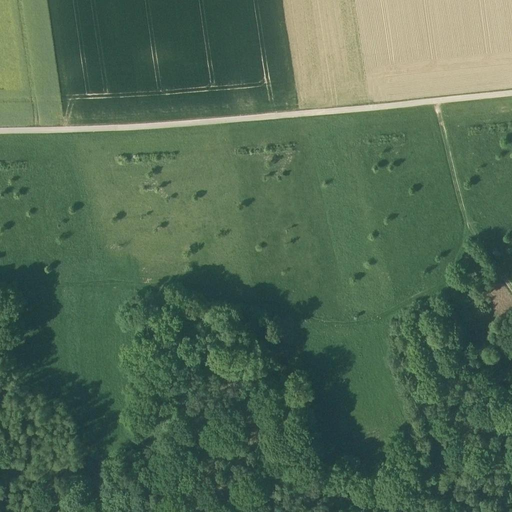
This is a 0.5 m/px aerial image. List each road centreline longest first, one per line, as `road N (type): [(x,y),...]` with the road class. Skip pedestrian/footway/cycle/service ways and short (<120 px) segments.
road 1 (unclassified): [(0,132),(511,94)]
road 2 (track): [(511,288),(466,233),(436,102)]
